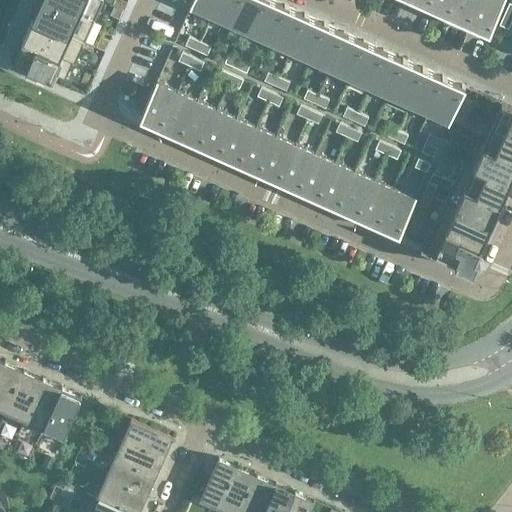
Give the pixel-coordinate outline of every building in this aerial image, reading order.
[(94,21),(48,0),(40,0),(32,18),(81,40),(85,41),(94,21)] [(103,0),(48,0),(94,21),(103,0)] [(124,0),(114,0),(113,4),(124,9),(127,1),(124,0)] [(211,16),(218,0),(193,0),(190,7),(211,16)] [(231,25),(241,0),(218,0),(211,16),(231,25)] [(250,34),(265,0),(241,0),(231,25),(250,34)] [(270,42),(287,6),(274,0),(265,0),(250,34),(270,42)] [(448,14),(454,0),(431,0),(429,6),(448,14)] [(468,23),(478,0),(454,0),(448,14),(468,23)] [(492,25),(503,0),(478,0),(468,23),(489,33),(492,25)] [(290,51),(306,14),(287,6),(270,42),(290,51)] [(508,28),(511,19),(511,16),(504,13),(499,24),(508,28)] [(309,60),(326,23),(306,14),(290,51),(309,60)] [(75,63),(85,41),(81,40),(32,18),(23,39),(69,60),(73,61),(72,62),(75,63)] [(329,69),(346,32),(326,23),(309,60),(329,69)] [(349,78),(365,41),(346,32),(329,69),(349,78)] [(196,49),(200,41),(189,36),(185,45),(196,49)] [(19,38),(10,59),(48,76),(49,72),(62,78),(69,60),(23,39),(19,38)] [(211,46),(200,41),(196,49),(207,54),(211,46)] [(369,87),(385,50),(365,41),(349,78),(369,87)] [(388,96),(405,59),(385,50),(369,87),(388,96)] [(189,65),(193,56),(182,51),(178,60),(189,65)] [(235,67),(239,58),(228,54),(224,62),(235,67)] [(200,70),(204,61),(193,56),(189,65),(200,70)] [(250,63),(239,58),(235,67),(246,72),(250,63)] [(408,104),(425,68),(405,59),(388,96),(408,104)] [(428,113),(444,76),(425,68),(408,104),(428,113)] [(228,83),(232,74),(221,69),(217,78),(228,83)] [(275,85),(279,76),(268,71),(264,80),(275,85)] [(239,88),(243,79),(232,74),(228,83),(239,88)] [(290,81),(279,76),(275,85),(286,90),(290,81)] [(462,93),(465,86),(444,76),(428,113),(448,122),(462,93)] [(161,127),(178,90),(157,80),(141,117),(161,127)] [(268,100),(272,92),(261,87),(257,95),(268,100)] [(314,103),(318,94),(307,89),(303,98),(314,103)] [(181,136),(197,99),(178,90),(161,127),(181,136)] [(279,105),(283,97),(272,92),(268,100),(279,105)] [(329,99),(318,94),(314,103),(325,108),(329,99)] [(201,144),(217,107),(197,99),(181,136),(201,144)] [(461,110),(470,114),(474,103),(466,99),(461,110)] [(511,106),(501,102),(492,124),(511,132),(511,106)] [(307,118),(311,109),(300,104),(296,113),(307,118)] [(220,153),(237,116),(217,107),(201,144),(220,153)] [(353,120),(357,112),(346,107),(342,115),(353,120)] [(318,123),(322,114),(311,109),(307,118),(318,123)] [(465,125),(470,114),(461,110),(456,121),(465,125)] [(368,116),(357,112),(353,120),(364,125),(368,116)] [(240,162),(257,125),(237,116),(220,153),(240,162)] [(346,136),(350,127),(339,122),(336,131),(346,136)] [(393,138),(397,129),(386,124),(382,133),(393,138)] [(511,132),(492,124),(482,145),(511,157),(511,132)] [(260,171),(276,134),(257,125),(240,162),(260,171)] [(357,141),(361,132),(350,127),(346,136),(357,141)] [(408,134),(397,129),(393,138),(404,143),(408,134)] [(279,180),(296,143),(276,134),(260,171),(279,180)] [(437,149),(445,153),(450,142),(442,138),(437,149)] [(386,153),(390,145),(379,140),(375,149),(386,153)] [(433,156),(437,147),(425,142),(421,151),(433,156)] [(299,189),(316,152),(296,143),(279,180),(299,189)] [(397,158),(401,150),(390,145),(386,153),(397,158)] [(509,182),(511,176),(511,157),(482,145),(473,165),(509,182)] [(441,164),(445,153),(437,149),(432,160),(441,164)] [(319,197),(335,160),(316,152),(299,189),(319,197)] [(426,171),(430,163),(418,157),(414,166),(426,171)] [(339,206),(355,169),(335,160),(319,197),(339,206)] [(473,165),(465,161),(455,182),(500,203),(509,182),(473,165)] [(358,215),(375,178),(355,169),(339,206),(358,215)] [(378,224),(394,187),(375,178),(358,215),(378,224)] [(423,193),(432,197),(437,186),(428,182),(423,193)] [(500,203),(455,182),(446,203),(491,223),(500,203)] [(402,226),(415,196),(394,187),(378,224),(399,233),(402,226)] [(427,208),(432,197),(423,193),(419,204),(427,208)] [(491,223),(446,203),(436,224),(481,244),(491,223)] [(410,223),(419,227),(423,218),(414,214),(410,223)] [(419,227),(410,223),(407,231),(415,235),(419,227)] [(476,256),(481,244),(436,224),(426,246),(456,259),(455,262),(474,271),(480,257),(476,256)] [(0,408),(5,411),(24,370),(5,361),(0,372),(0,408)] [(24,420),(43,378),(24,370),(5,411),(24,420)] [(43,428),(62,387),(43,378),(24,420),(43,428)] [(63,437),(82,395),(62,387),(43,428),(63,437)] [(164,456),(173,436),(131,418),(122,437),(164,456)] [(155,475),(164,456),(122,437),(114,456),(155,475)] [(147,494),(155,475),(114,456),(105,475),(147,494)] [(220,507),(238,466),(218,457),(200,498),(220,507)] [(230,511),(240,511),(257,474),(238,466),(220,507),(230,511)] [(263,511),(276,483),(257,474),(240,511),(263,511)] [(135,511),(138,511),(147,494),(105,475),(97,494),(135,511)] [(285,511),(295,491),(276,483),(263,511),(285,511)] [(309,511),(315,500),(295,491),(285,511),(309,511)] [(135,511),(97,494),(88,511),(135,511)]
